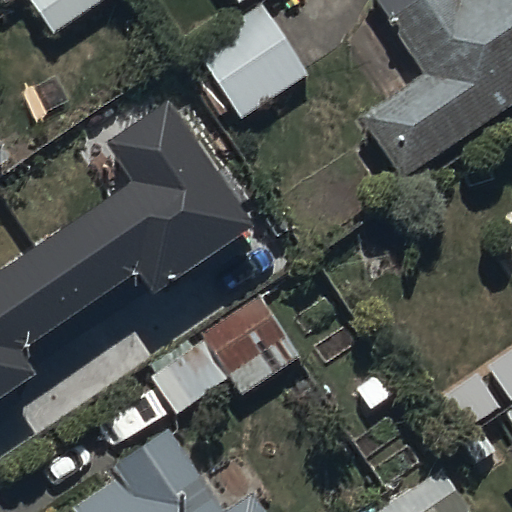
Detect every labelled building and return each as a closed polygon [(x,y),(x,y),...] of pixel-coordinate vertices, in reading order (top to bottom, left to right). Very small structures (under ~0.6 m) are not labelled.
[(0,0),(0,6),(1,9),(14,0),(21,0),(52,46),(112,6),(108,0),(0,0)] [(511,0),(381,0),(426,65),(361,107),(400,169),(511,96),(511,0)] [(262,11),(193,55),(238,127),(307,83),(262,11)] [(0,399),(36,375),(20,350),(138,271),(153,293),(253,227),(168,101),(108,142),(136,184),(0,274),(0,399)] [(0,178),(10,172),(0,155),(0,178)] [(298,365),(258,302),(203,337),(208,345),(150,382),(173,419),(227,384),(239,403),(298,365)] [(511,431),(500,440),(511,457),(511,431)] [(259,511),(252,499),(230,511),(217,511),(169,436),(112,473),(122,489),(85,511),(259,511)] [(440,463),(367,511),(459,511),(469,505),(440,463)]
